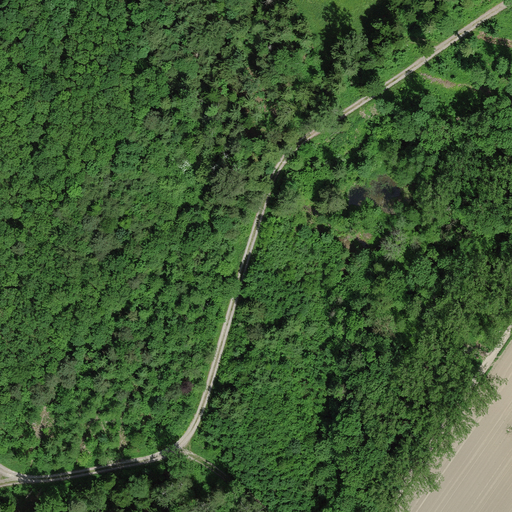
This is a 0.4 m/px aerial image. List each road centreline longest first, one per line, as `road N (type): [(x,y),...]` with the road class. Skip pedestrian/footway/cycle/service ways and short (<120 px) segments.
road 1 (track): [(0,470),(26,494),(68,493),(184,446),(259,214),(291,150),(309,128),(511,7)]
road 2 (track): [(388,511),(511,321)]
